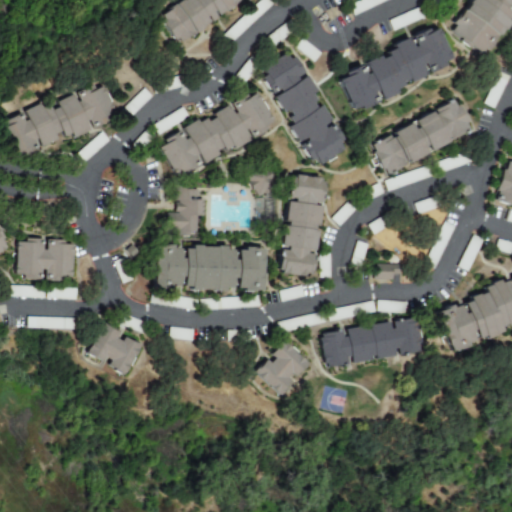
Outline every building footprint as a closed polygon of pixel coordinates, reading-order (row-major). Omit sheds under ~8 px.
[(241,0),(178,43),(161,18),(186,0),(241,0)] [(267,6),(261,0),(257,0),(221,35),(229,43),(267,6)] [(351,15),(385,0),(360,0),(347,6),(351,15)] [(454,28),(475,0),(511,0),(511,16),(485,52),(454,28)] [(420,19),(416,8),(386,21),(390,31),(420,19)] [(452,60),(443,64),(445,66),(428,74),(426,68),(423,70),(425,76),(410,83),(408,80),(401,83),(402,86),(394,90),(396,94),(381,101),(378,95),(375,97),(378,103),(362,110),(360,106),(353,110),(339,80),(346,77),(344,74),(361,66),(363,72),(366,71),(364,65),(379,57),(381,60),(388,57),(387,54),(395,50),(393,46),(408,39),(411,45),(414,43),(411,37),(427,30),(429,34),(438,30),(452,60)] [(293,48),(311,62),(317,53),(299,39),(293,48)] [(291,113),(282,99),(287,96),(284,90),(278,94),(269,80),(275,76),(270,70),(293,55),(297,61),(302,58),(311,72),(306,75),(310,80),(315,77),(324,91),(319,94),(323,101),(318,105),(322,111),(327,108),(336,121),(331,125),(335,130),(340,127),(349,141),(344,144),(348,150),(326,166),(322,159),(316,163),(307,149),(312,145),(309,140),(303,144),(294,130),(299,127),(295,120),(300,116),(296,109),(291,113)] [(491,108),(506,77),(497,72),(482,104),(491,108)] [(57,141),(43,148),(40,142),(34,144),(37,150),(22,158),(19,152),(12,155),(0,130),(7,127),(5,122),(20,114),(22,120),(28,117),(25,112),(40,105),(43,110),(50,107),(53,113),(60,109),(58,104),(72,97),(75,102),(80,100),(78,94),(93,87),(96,92),(102,89),(114,114),(107,117),(110,123),(95,130),(92,124),(86,127),(89,133),(75,140),(72,134),(65,138),(62,132),(54,135),(57,141)] [(149,97),(142,90),(123,107),(130,114),(149,97)] [(271,131),(189,177),(187,174),(179,179),(163,151),(171,147),(169,144),(251,98),(253,101),(261,97),(277,124),(269,128),(271,131)] [(372,142),(387,134),(389,138),(394,135),(393,131),(432,111),(434,115),(439,112),(437,109),(452,100),(467,129),(452,137),(450,134),(444,137),(446,140),(407,160),(406,156),(401,160),(403,163),(386,171),(372,142)] [(149,126),(155,135),(185,118),(180,108),(149,126)] [(72,155),(79,163),(106,142),(99,133),(72,155)] [(464,165),(461,154),(433,163),(437,173),(464,165)] [(511,162),(511,204),(497,199),(509,162),(511,162)] [(246,176),(265,165),(278,187),(259,198),(246,176)] [(381,181),(385,192),(426,178),(422,167),(381,181)] [(294,179),(294,176),(319,180),(319,182),(323,183),(310,277),(306,277),(305,280),(280,277),(280,273),(277,273),(291,178),(294,179)] [(372,198),(372,196),(379,194),(377,187),(364,191),(367,199),(372,198)] [(175,214),(176,188),(191,188),(190,192),(196,192),(196,202),(201,203),(201,217),(196,217),(195,233),(187,233),(187,237),(179,237),(179,232),(167,232),(167,216),(179,217),(179,214),(175,214)] [(411,204),(415,214),(432,208),(428,198),(411,204)] [(256,199),(275,200),(275,223),(255,223),(256,199)] [(329,219),(336,227),(350,212),(343,204),(329,219)] [(422,264),(433,269),(450,227),(440,222),(422,264)] [(465,272),(480,241),(470,236),(455,267),(465,272)] [(19,275),(21,244),(30,244),(30,241),(45,242),(51,242),(67,243),(67,246),(75,247),(74,276),(74,278),(65,278),(65,282),(49,281),(43,280),(28,279),(28,276),(19,275)] [(154,249),(262,249),(262,290),(154,290),(154,249)] [(317,256),(316,278),(326,278),(327,256),(317,256)] [(372,280),(389,281),(390,266),(372,266),(372,280)] [(435,313),(437,312),(451,306),(469,298),(500,284),(511,278),(511,324),(486,336),(469,344),(452,351),(435,313)] [(40,298),(40,288),(7,287),(6,297),(40,298)] [(301,298),(299,287),(276,291),(278,301),(301,298)] [(73,300),(73,289),(44,288),(44,299),(73,300)] [(192,302),(149,294),(148,303),(190,311),(192,302)] [(198,310),(236,309),(236,298),(197,300),(198,310)] [(371,312),(368,301),(323,312),(326,323),(371,312)] [(374,313),(403,313),(404,303),(374,302),(374,313)] [(275,321),(276,331),(324,324),(322,314),(275,321)] [(24,329),(71,330),(71,319),(25,318),(24,329)] [(412,319),(413,324),(417,323),(422,353),(324,370),(319,340),(323,340),(322,335),(412,319)] [(113,342),(121,346),(125,339),(138,347),(120,377),(107,368),(111,361),(104,357),(100,364),(86,355),(104,326),(118,334),(113,342)] [(189,341),(190,330),(167,328),(166,339),(189,341)] [(282,345),(307,366),(294,384),(289,380),(284,385),(288,389),(277,403),(252,379),(263,367),(267,370),(272,365),(269,360),(282,345)]
